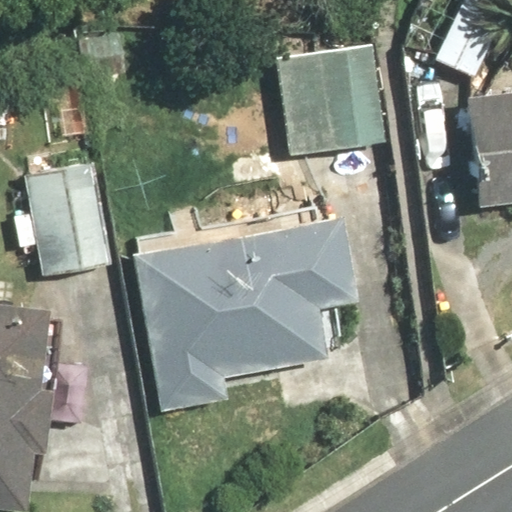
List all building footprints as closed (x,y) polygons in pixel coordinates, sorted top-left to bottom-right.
[(489,0),(443,0),(417,52),(461,74),(496,4),(489,0)] [(361,40),(261,52),(273,155),(373,143),(361,40)] [(511,86),(464,91),(474,198),(511,194),(511,86)] [(73,156),(8,168),(29,278),(94,265),(73,156)] [(307,211),(109,250),(139,407),(209,394),(205,375),(305,356),(295,305),(324,299),(307,211)] [(0,501),(43,503),(45,450),(59,450),(62,389),(51,388),(55,304),(14,302),(15,284),(0,282),(0,501)]
